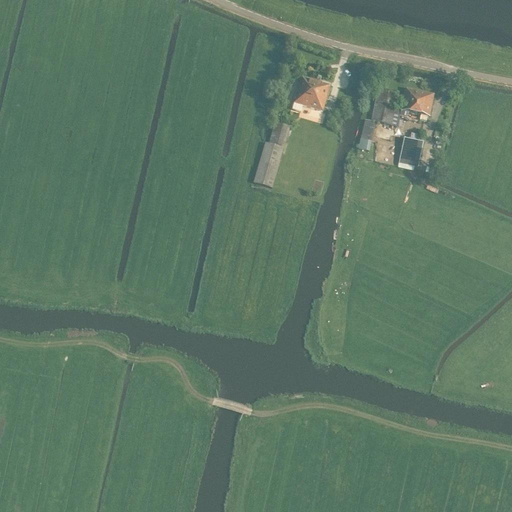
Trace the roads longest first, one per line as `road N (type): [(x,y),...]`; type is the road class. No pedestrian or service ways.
road 1 (tertiary): [(511,80),(342,44),(217,0)]
road 2 (track): [(0,338),(100,342),(126,357),(176,364),(190,391),(255,413)]
road 3 (track): [(511,447),(321,404),(255,413)]
